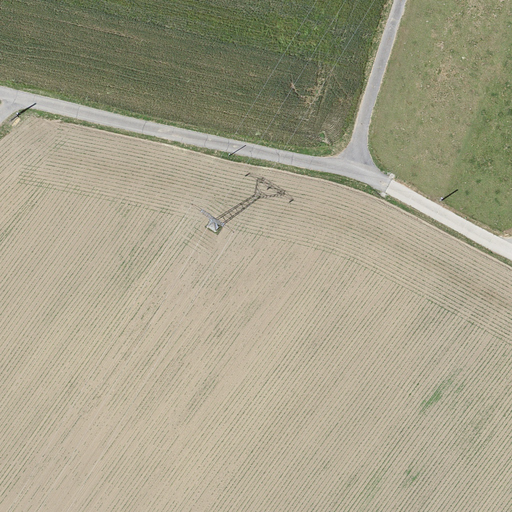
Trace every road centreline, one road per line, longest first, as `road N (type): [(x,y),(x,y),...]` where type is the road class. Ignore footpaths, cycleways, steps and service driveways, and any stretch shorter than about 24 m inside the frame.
road 1 (track): [(511,251),(351,172),(0,94)]
road 2 (track): [(351,172),(403,0)]
